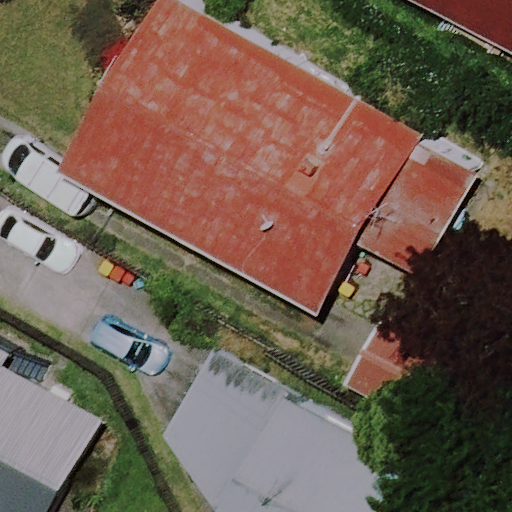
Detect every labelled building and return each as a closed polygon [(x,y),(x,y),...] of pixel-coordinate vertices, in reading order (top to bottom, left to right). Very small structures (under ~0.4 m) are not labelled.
[(209,0),(186,0),(150,62),(125,48),(84,117),(108,132),(90,162),(331,307),(368,245),(420,276),(486,166),(209,0)] [(511,0),(432,0),(511,46),(511,0)] [(511,385),(382,306),(339,377),(484,465),(511,419),(511,385)] [(57,511),(121,411),(0,334),(0,511),(57,511)] [(489,511),(229,355),(182,430),(235,511),(489,511)]
